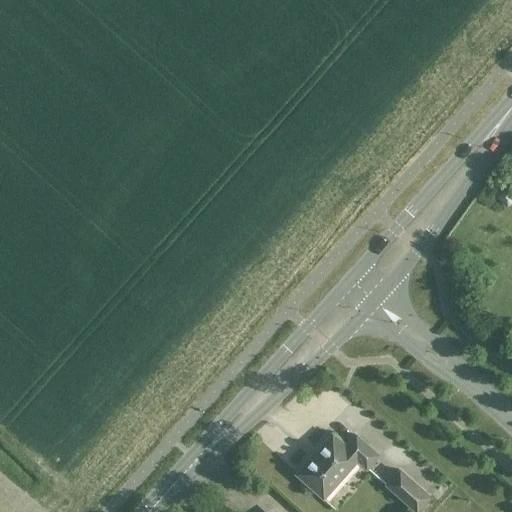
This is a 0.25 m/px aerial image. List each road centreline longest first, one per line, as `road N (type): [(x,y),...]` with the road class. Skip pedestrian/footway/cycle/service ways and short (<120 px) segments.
road 1 (tertiary): [(148,511),(364,290)]
road 2 (tertiary): [(364,290),(511,110)]
road 3 (residential): [(511,424),(364,290)]
